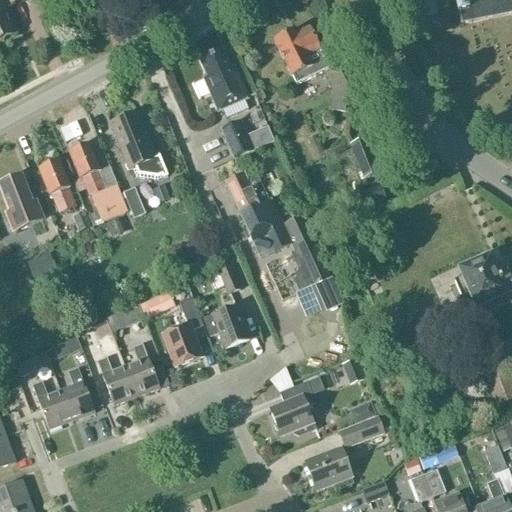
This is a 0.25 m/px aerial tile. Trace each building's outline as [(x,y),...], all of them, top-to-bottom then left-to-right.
[(4,40),(14,36),(6,18),(8,18),(5,10),(2,5),(0,0),(0,43),(3,43),(4,40)] [(0,0),(2,5),(5,10),(25,1),(24,0),(0,0)] [(511,0),(454,0),(460,26),(462,26),(462,25),(469,24),(471,24),(511,15),(511,0)] [(296,87),(328,71),(319,53),(309,31),(297,37),(295,33),(274,43),(291,79),(292,79),(296,87)] [(222,53),(200,62),(207,80),(204,81),(218,114),(222,112),(226,121),(248,111),(244,102),(247,101),(233,68),(229,70),(222,53)] [(339,84),(349,79),(341,64),(331,69),(339,84)] [(155,160),(136,115),(110,125),(129,171),(132,170),(136,179),(157,180),(167,177),(159,158),(155,160)] [(234,161),(252,153),(274,144),(267,128),(246,138),(240,124),(221,132),(234,161)] [(380,175),(379,173),(389,169),(377,139),(367,143),(366,141),(350,147),(364,182),(380,175)] [(82,180),(89,198),(105,192),(98,174),(99,173),(88,146),(70,153),(81,180),(82,180)] [(59,215),(75,209),(67,190),(68,190),(58,163),(40,170),(50,197),(52,196),(59,215)] [(256,175),(245,180),(243,177),(225,185),(240,216),(240,217),(253,243),(260,260),(273,254),(291,245),(271,201),(269,202),(256,175)] [(29,226),(29,227),(42,222),(35,204),(31,206),(20,178),(0,185),(0,187),(11,214),(7,215),(13,232),(29,226)] [(369,207),(385,200),(380,189),(364,196),(369,207)] [(134,221),(145,216),(134,190),(123,195),(134,221)] [(79,235),(91,230),(85,213),(72,218),(79,235)] [(300,218),(288,223),(314,286),(327,280),(300,218)] [(212,248),(189,241),(184,258),(195,261),(207,265),(212,248)] [(34,262),(27,264),(35,285),(58,277),(56,271),(50,256),(34,262)] [(505,295),(511,292),(511,276),(510,277),(506,268),(495,273),(490,259),(460,272),(463,279),(454,282),(461,299),(470,295),(476,309),(506,296),(505,295)] [(228,297),(240,292),(231,270),(219,275),(228,297)] [(148,322),(178,308),(171,293),(141,307),(148,322)] [(175,369),(201,360),(191,332),(202,328),(192,300),(179,305),(187,327),(163,337),(175,369)] [(224,351),(249,342),(236,309),(212,318),(224,351)] [(125,369),(136,399),(159,391),(148,360),(142,347),(133,350),(138,364),(125,369)] [(102,378),(113,408),(136,399),(125,369),(112,374),(107,360),(97,364),(102,378)] [(461,375),(455,360),(436,368),(442,383),(461,375)] [(355,362),(344,367),(351,386),(362,382),(355,362)] [(60,394),(71,424),(94,415),(83,385),(78,371),(68,375),(73,389),(60,394)] [(497,407),(511,400),(511,393),(504,375),(487,382),(497,407)] [(9,381),(13,392),(20,390),(15,378),(9,381)] [(284,407),(270,413),(280,437),(292,432),(293,436),(298,438),(315,431),(306,409),(316,405),(307,384),(279,395),(284,407)] [(37,402),(48,432),(71,424),(60,394),(47,398),(42,385),(32,388),(37,402)] [(377,420),(339,435),(345,450),(383,435),(377,420)] [(511,431),(510,427),(495,433),(498,441),(501,450),(511,446),(511,431)] [(0,470),(15,464),(6,438),(0,440),(0,470)] [(493,476),(506,471),(497,449),(484,454),(493,476)] [(351,480),(352,480),(340,450),(305,464),(316,493),(333,487),(336,493),(353,486),(351,480)] [(436,472),(423,477),(432,500),(445,495),(436,472)] [(410,482),(419,505),(432,500),(423,477),(410,482)] [(504,499),(497,482),(486,486),(493,503),(478,509),(479,511),(509,511),(504,499)] [(0,511),(25,511),(32,509),(22,483),(0,491),(0,511)] [(366,506),(388,497),(383,484),(361,493),(366,506)] [(479,511),(478,509),(469,511),(462,511),(457,498),(446,502),(449,511),(479,511)]
